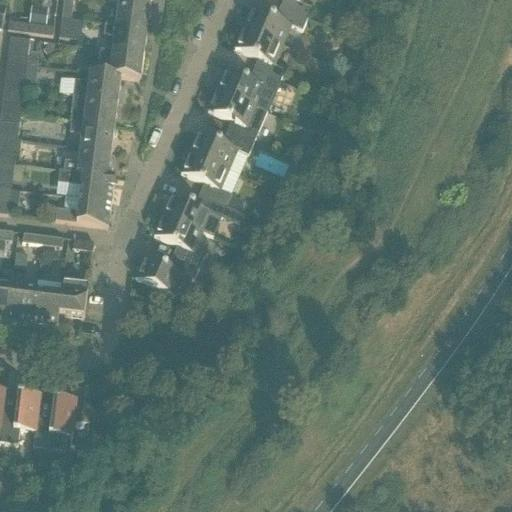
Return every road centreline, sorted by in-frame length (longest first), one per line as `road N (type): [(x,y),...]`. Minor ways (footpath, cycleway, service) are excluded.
road 1 (residential): [(82,375),(93,362),(112,237),(219,0)]
road 2 (primary): [(511,255),(323,511)]
